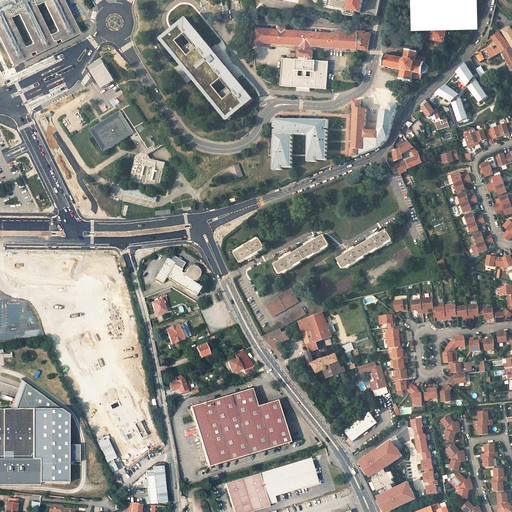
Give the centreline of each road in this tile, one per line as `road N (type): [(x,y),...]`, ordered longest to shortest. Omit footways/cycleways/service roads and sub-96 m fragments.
road 1 (tertiary): [(488,0),(470,45),(405,111),(379,155),(257,203)]
road 2 (unclassified): [(120,239),(145,318),(175,511)]
road 3 (tertiary): [(342,455),(259,347),(224,278)]
road 4 (residential): [(511,143),(478,156),(472,167),(498,241),(511,245)]
road 5 (unclassified): [(11,100),(72,226)]
